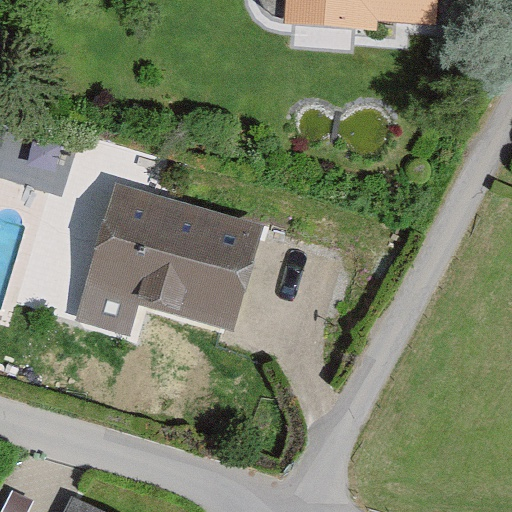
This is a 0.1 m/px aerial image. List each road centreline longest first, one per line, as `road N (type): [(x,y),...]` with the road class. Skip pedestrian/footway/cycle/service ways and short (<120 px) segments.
road 1 (residential): [(511,103),(297,511)]
road 2 (residential): [(0,426),(277,511)]
